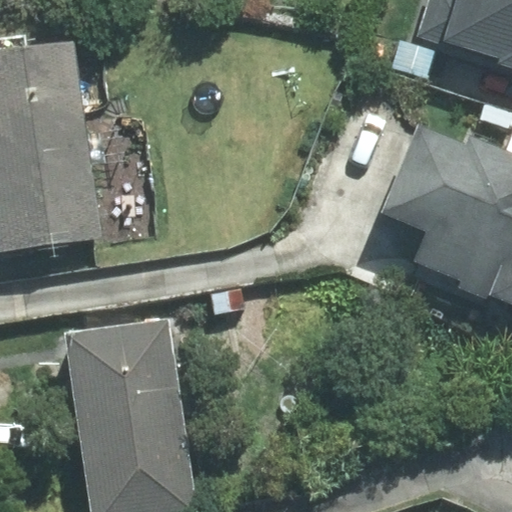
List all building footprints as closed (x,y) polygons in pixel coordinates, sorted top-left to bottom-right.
[(511,0),(429,0),(418,42),(448,50),(447,53),(505,70),(503,76),(511,78),(511,0)] [(400,44),(392,72),(426,83),(435,55),(400,44)] [(107,243),(78,52),(0,62),(0,219),(6,259),(107,243)] [(421,135),(383,223),(426,242),(415,266),(460,287),(458,291),(511,314),(511,163),(471,146),(468,154),(421,135)] [(201,511),(174,327),(73,342),(97,511),(201,511)]
